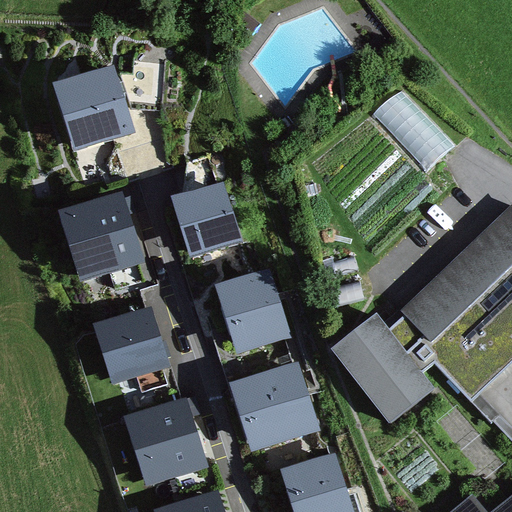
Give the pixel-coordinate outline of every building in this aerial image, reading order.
[(119,73),(131,108),(163,108),(166,61),(134,58),(133,74),(119,73)] [(64,88),(82,145),(129,130),(111,73),(64,88)] [(401,95),(372,117),(425,176),(443,161),(455,151),(401,95)] [(236,240),(220,190),(181,203),(197,252),(236,240)] [(136,259),(117,202),(69,218),(88,275),(136,259)] [(405,315),(387,333),(420,375),(434,365),(459,391),(491,362),(511,341),(511,211),(404,314),(405,315)] [(285,335),(266,277),(226,290),(244,348),(285,335)] [(162,364),(147,316),(105,329),(120,377),(162,364)] [(432,391),(420,375),(387,333),(375,317),(333,350),(390,424),(432,391)] [(295,370),(240,388),(258,445),(313,428),(295,370)] [(153,479),(201,464),(183,406),(135,422),(153,479)] [(347,511),(332,461),(291,475),(303,511),(347,511)] [(217,511),(213,499),(171,511),(217,511)] [(482,511),(472,500),(456,511),(511,511),(511,500),(497,511),(482,511)]
